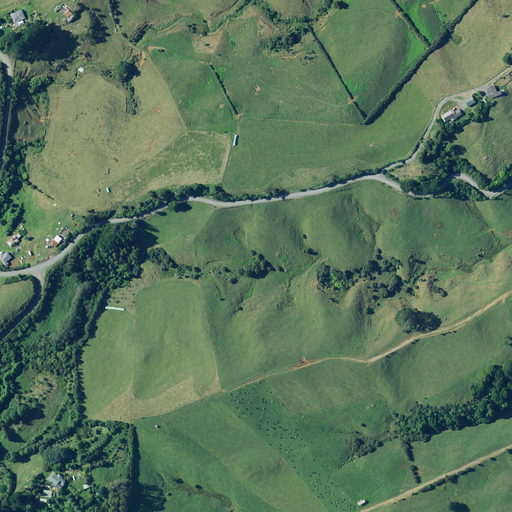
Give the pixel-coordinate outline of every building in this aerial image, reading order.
[(74,20),(72,17),(75,16),(65,3),(61,6),(70,18),(68,20),(70,22),(71,21),(72,22),(74,20)] [(27,18),(24,10),(12,14),(15,23),(17,27),(21,26),(21,25),(25,24),(23,19),(27,18)] [(476,102),(473,95),(465,100),(468,106),(476,102)] [(459,109),(455,111),(453,109),(442,116),(445,122),(451,119),(452,121),(456,119),(456,118),(462,114),(459,109)] [(15,243),(17,242),(17,243),(19,242),(20,240),(19,238),(22,236),(20,233),(17,236),(16,235),(12,239),(15,243)] [(64,239),(59,235),(55,239),(53,238),(51,240),(49,238),(47,240),(49,242),(50,241),(57,247),(64,239)] [(13,257),(9,252),(4,255),(3,253),(0,255),(0,257),(6,266),(10,264),(8,261),(13,257)] [(58,475),(55,472),(48,480),(60,491),(67,482),(63,478),(64,477),(59,473),(58,475)]
